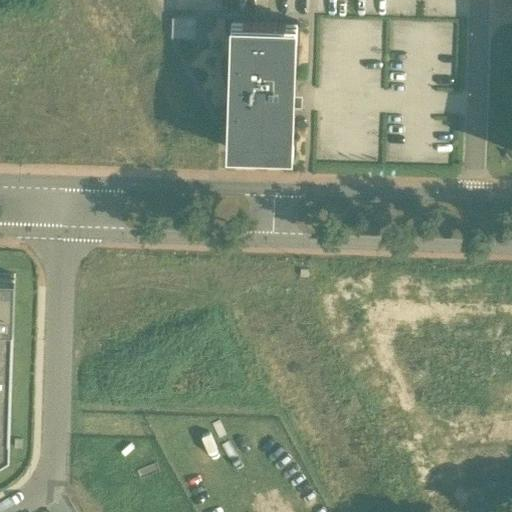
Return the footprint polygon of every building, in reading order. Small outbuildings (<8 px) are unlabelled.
[(172,34),(195,33),(195,14),(171,14),(172,34)] [(297,20),(232,18),(228,147),(293,149),(294,105),(288,105),(289,93),(295,93),(297,20)] [(0,441),(9,442),(14,274),(0,273),(0,441)] [(351,315),(329,327),(397,458),(420,447),(351,315)] [(107,486),(90,496),(99,511),(162,511),(132,460),(108,458),(107,486)]
